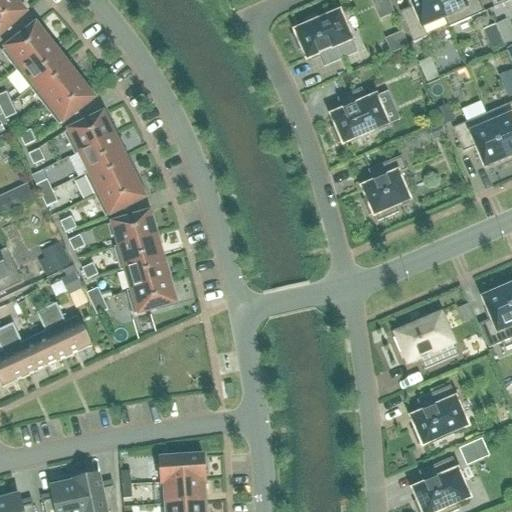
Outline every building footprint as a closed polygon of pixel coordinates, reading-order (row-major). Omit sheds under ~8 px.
[(15,0),(3,0),(0,3),(0,35),(24,14),(22,10),(23,9),(15,0)] [(408,0),(412,8),(400,14),(412,43),(426,38),(422,28),(443,19),(444,19),(435,0),(408,0)] [(435,0),(444,19),(443,19),(447,29),(483,13),(477,0),(435,0)] [(511,0),(489,0),(493,9),(511,0)] [(296,36),(292,37),(297,51),(301,49),(306,61),(318,56),(323,68),(356,54),(339,14),(294,33),(296,36)] [(1,53),(15,71),(51,44),(39,28),(38,30),(35,26),(1,53)] [(503,54),(511,50),(511,41),(507,29),(495,33),(503,54)] [(392,60),(407,52),(399,36),(384,43),(392,60)] [(15,71),(29,90),(63,63),(58,56),(60,54),(51,44),(15,71)] [(29,90),(43,108),(79,79),(71,69),(69,70),(63,63),(29,90)] [(420,70),(431,103),(443,99),(433,66),(420,70)] [(79,79),(43,108),(58,126),(92,100),(89,96),(91,95),(79,79)] [(342,113),(331,117),(336,129),(332,130),(337,144),(341,143),(343,145),(387,126),(375,99),(366,102),(360,90),(337,100),(342,113)] [(5,93),(0,95),(0,109),(10,104),(5,93)] [(16,115),(10,104),(0,109),(0,110),(4,120),(16,115)] [(511,104),(485,115),(505,160),(511,157),(511,104)] [(74,157),(79,154),(115,136),(106,118),(104,119),(102,115),(63,135),(74,157)] [(474,148),(484,169),(505,160),(485,115),(452,130),(462,153),(474,148)] [(30,131),(19,136),(24,147),(35,142),(30,131)] [(79,154),(88,173),(89,174),(123,157),(119,149),(120,148),(115,136),(79,154)] [(39,150),(28,155),(33,166),(44,161),(39,150)] [(83,176),(94,197),(135,177),(129,165),(127,166),(123,157),(89,174),(88,173),(83,176)] [(397,175),(406,171),(400,158),(368,172),(373,184),(362,189),(366,201),(362,202),(368,216),(372,214),(373,217),(374,217),(377,223),(398,214),(395,208),(408,202),(397,175)] [(135,177),(94,197),(104,218),(143,199),(141,195),(143,194),(135,177)] [(47,181),(36,186),(41,197),(52,192),(47,181)] [(52,192),(41,197),(46,208),(57,203),(52,192)] [(115,237),(118,247),(118,248),(157,237),(151,218),(149,219),(148,214),(106,227),(110,238),(115,237)] [(71,218),(60,223),(65,234),(76,229),(71,218)] [(164,258),(180,254),(176,236),(160,239),(164,258)] [(79,237),(68,242),(73,253),(84,248),(79,237)] [(120,272),(125,271),(125,270),(161,259),(158,250),(160,249),(157,237),(118,248),(118,247),(113,249),(120,272)] [(0,294),(21,284),(5,250),(0,252),(0,294)] [(125,270),(125,271),(131,291),(131,292),(169,280),(166,267),(164,268),(161,259),(125,270)] [(92,265),(81,270),(86,281),(97,276),(92,265)] [(76,277),(63,281),(70,303),(83,298),(76,277)] [(131,292),(131,291),(125,292),(132,316),(174,304),(173,300),(175,299),(169,280),(131,292)] [(511,285),(502,290),(511,313),(511,285)] [(97,289),(86,294),(91,305),(102,300),(97,289)] [(478,326),(488,349),(511,338),(511,313),(502,290),(481,299),(490,321),(478,326)] [(91,305),(96,316),(107,311),(102,300),(91,305)] [(46,309),(68,358),(91,347),(77,317),(64,323),(56,305),(46,309)] [(32,338),(46,368),(68,358),(46,309),(36,314),(44,332),(32,338)] [(461,330),(472,330),(472,315),(460,315),(461,330)] [(396,338),(392,340),(398,354),(402,352),(407,363),(419,358),(424,371),(457,357),(439,317),(427,322),(424,316),(404,325),(406,331),(395,336),(396,338)] [(2,330),(25,378),(46,368),(32,338),(21,343),(12,325),(2,330)] [(0,352),(0,383),(2,389),(25,378),(2,330),(0,330),(0,351),(1,353),(0,352)] [(422,414),(411,419),(415,430),(411,432),(417,446),(421,444),(422,447),(466,428),(449,388),(417,402),(422,414)] [(165,484),(205,481),(203,457),(160,460),(162,485),(165,485),(165,484)] [(424,486),(412,491),(417,502),(413,504),(416,511),(455,511),(458,511),(456,505),(468,499),(451,459),(419,474),(424,486)] [(120,473),(121,486),(131,486),(130,472),(120,473)] [(98,476),(74,481),(80,511),(117,511),(112,488),(100,490),(98,476)] [(80,511),(74,481),(60,484),(61,487),(52,489),(54,500),(42,503),(44,511),(80,511)] [(205,481),(165,484),(165,485),(166,505),(204,503),(204,502),(203,493),(206,493),(205,481)] [(132,499),(131,486),(121,486),(122,500),(132,499)] [(159,504),(159,489),(132,491),(132,505),(159,504)] [(7,497),(0,499),(0,511),(33,511),(31,505),(20,509),(17,497),(8,500),(7,497)] [(204,503),(166,505),(166,511),(206,511),(206,502),(204,502),(204,503)]
